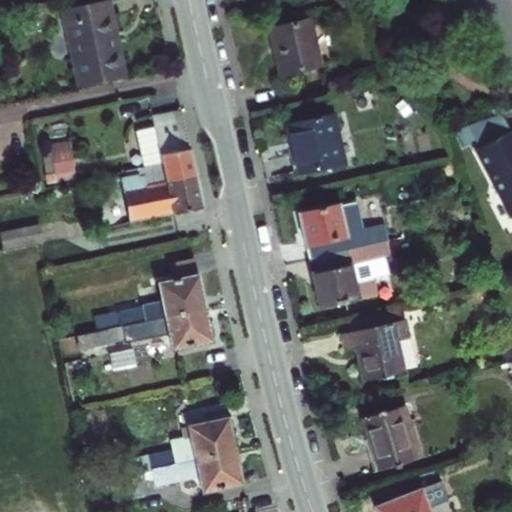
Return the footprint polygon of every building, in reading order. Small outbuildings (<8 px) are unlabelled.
[(110,0),(86,0),(66,4),(82,82),(126,73),(110,0)] [(283,34),(244,44),(255,89),(294,79),(283,34)] [(157,128),(127,134),(137,177),(113,182),(114,187),(121,185),(125,201),(142,197),(142,201),(173,194),(157,128)] [(306,129),(262,140),(273,189),(317,178),(306,129)] [(46,183),(75,179),(69,140),(40,144),(46,183)] [(491,146),(452,166),(487,231),(511,217),(511,192),(499,167),(501,166),(491,146)] [(105,241),(181,226),(173,194),(142,201),(142,197),(125,201),(121,185),(114,187),(95,191),(105,241)] [(331,220),(272,233),(282,278),(347,263),(363,260),(358,243),(338,248),(331,220)] [(0,236),(3,251),(43,243),(38,222),(0,229),(0,236)] [(351,279),(347,263),(282,278),(293,326),(350,314),(342,281),(351,279)] [(183,323),(175,290),(136,300),(140,313),(117,318),(118,323),(95,328),(98,342),(183,323)] [(191,356),(183,323),(98,342),(65,350),(54,352),(58,366),(124,350),(125,352),(147,347),(151,365),(191,356)] [(95,328),(62,336),(65,350),(98,342),(95,328)] [(399,335),(337,349),(340,365),(354,362),(361,394),(401,385),(393,353),(403,351),(399,335)] [(211,467),(200,417),(164,425),(172,460),(153,464),(154,466),(83,482),(86,495),(88,494),(211,467)] [(379,425),(340,437),(357,488),(390,478),(379,445),(385,443),(379,425)] [(219,500),(211,467),(88,494),(92,511),(106,511),(134,506),(133,498),(159,492),(160,496),(178,492),(181,507),(219,500)] [(426,511),(422,498),(383,511),(426,511)]
